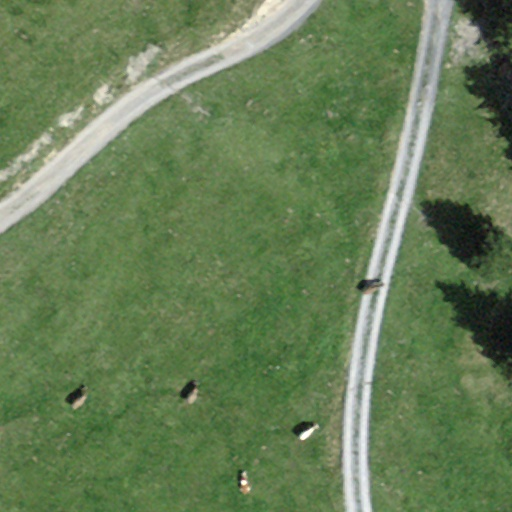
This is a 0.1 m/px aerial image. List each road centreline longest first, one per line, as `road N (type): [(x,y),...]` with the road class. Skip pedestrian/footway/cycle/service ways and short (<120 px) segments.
road 1 (track): [(354,511),(348,418),(355,351),(435,0)]
road 2 (track): [(300,0),(245,44),(128,102),(0,213)]
